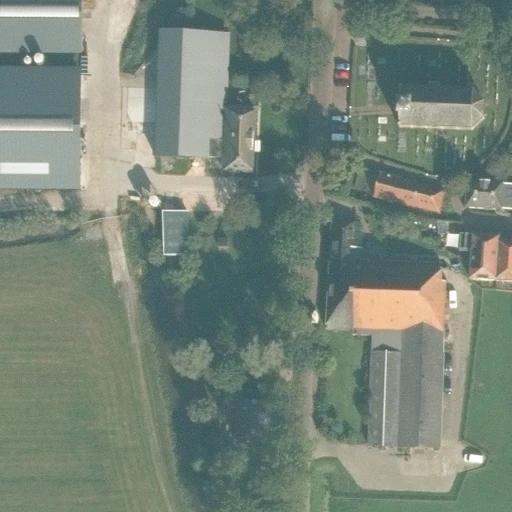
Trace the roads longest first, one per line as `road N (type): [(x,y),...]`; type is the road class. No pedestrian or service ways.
road 1 (tertiary): [(293,511),(317,152)]
road 2 (residential): [(511,230),(464,218),(449,184),(317,152)]
road 3 (residential): [(511,23),(325,6)]
road 4 (tertiary): [(317,152),(325,6)]
road 5 (track): [(132,177),(102,196),(0,205)]
